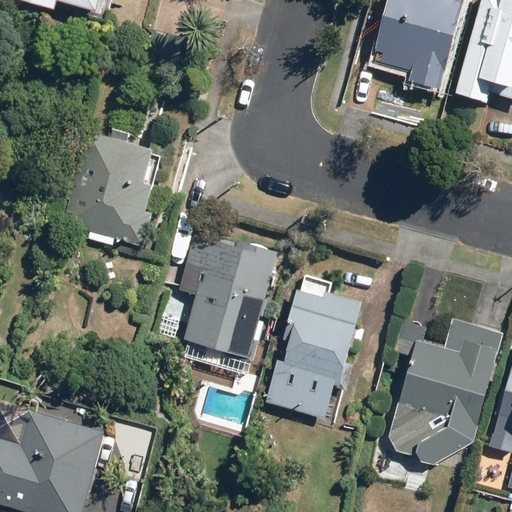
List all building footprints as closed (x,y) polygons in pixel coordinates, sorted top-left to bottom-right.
[(125,0),(31,0),(119,22),(125,0)] [(469,3),(458,0),(393,0),(374,65),(445,85),(469,3)] [(511,0),(486,0),(458,97),(488,105),(491,92),(511,98),(511,0)] [(194,35),(152,29),(148,55),(189,61),(194,35)] [(167,155),(89,134),(63,232),(141,252),(167,155)] [(281,257),(198,237),(184,294),(198,298),(185,350),(254,366),(281,257)] [(370,303),(301,283),(266,407),(335,426),(370,303)] [(450,354),(419,345),(387,455),(473,479),(511,344),(511,329),(461,315),(450,354)] [(511,380),(492,450),(511,455),(511,474),(507,492),(511,494),(511,380)] [(88,511),(110,436),(0,404),(0,508),(13,511),(88,511)]
